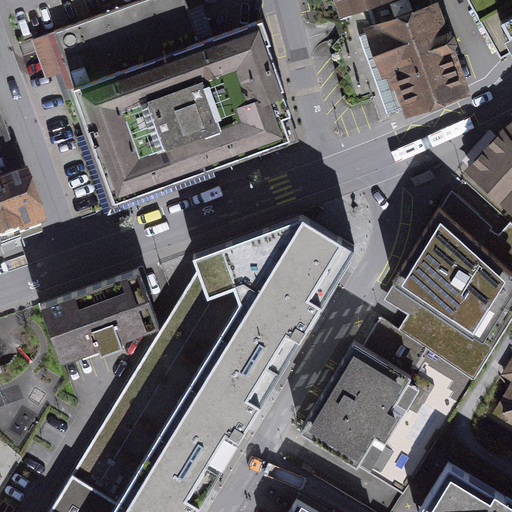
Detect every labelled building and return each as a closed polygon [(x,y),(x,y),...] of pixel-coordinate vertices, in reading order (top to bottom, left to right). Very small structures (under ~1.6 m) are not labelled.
[(143,0),(129,5),(148,59),(164,53),(204,167),(212,164),(273,143),(290,137),(274,91),(283,88),(268,43),(271,42),(263,19),(199,41),(184,0),(143,0)] [(314,0),(320,19),(334,21),(341,20),(347,40),(420,13),(414,0),(314,0)] [(511,0),(466,0),(496,54),(504,50),(509,59),(511,57),(511,0)] [(129,5),(55,31),(116,199),(204,167),(164,53),(148,59),(129,5)] [(381,96),(388,116),(463,89),(435,8),(420,13),(347,40),(334,43),(352,106),(376,97),(381,96)] [(0,192),(26,184),(0,112),(0,111),(0,192)] [(511,123),(503,131),(470,167),(511,205),(511,123)] [(26,184),(0,192),(0,244),(23,236),(42,229),(26,184)] [(407,333),(475,380),(511,318),(511,223),(510,222),(501,232),(457,194),(447,213),(440,206),(393,281),(400,286),(390,303),(416,320),(407,333)] [(185,290),(289,353),(355,246),(325,227),(302,212),(193,253),(199,267),(185,290)] [(140,269),(41,303),(61,359),(99,345),(101,350),(123,341),(121,336),(145,328),(155,311),(140,269)] [(289,353),(185,290),(124,390),(228,453),(289,353)] [(475,380),(407,333),(382,316),(363,345),(355,340),(353,342),(306,420),(300,430),(404,493),(475,380)] [(511,366),(511,368),(507,373),(511,375),(511,389),(499,412),(511,419),(511,366)] [(191,511),(228,453),(124,390),(73,472),(138,511),(191,511)] [(511,511),(511,500),(449,462),(418,511),(511,511)] [(138,511),(73,472),(48,511),(138,511)] [(319,511),(297,499),(289,511),(319,511)]
